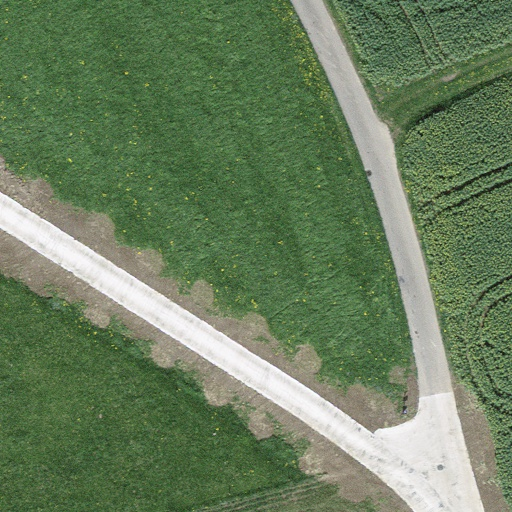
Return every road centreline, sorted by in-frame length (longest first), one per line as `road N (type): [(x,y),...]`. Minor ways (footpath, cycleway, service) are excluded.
road 1 (unclassified): [(458,511),(396,215),(308,0)]
road 2 (track): [(373,146),(412,111),(511,62)]
